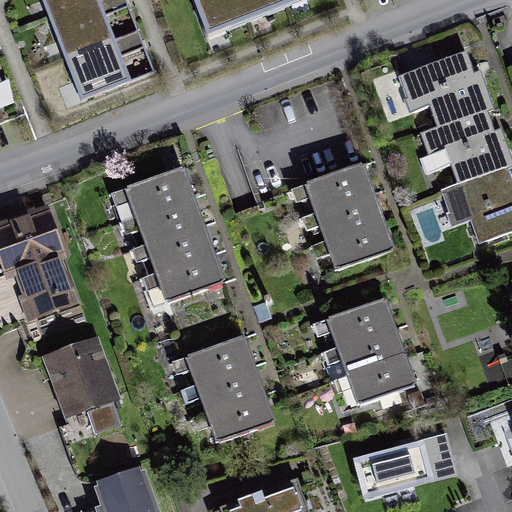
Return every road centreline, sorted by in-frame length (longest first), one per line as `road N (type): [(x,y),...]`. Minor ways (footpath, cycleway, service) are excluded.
road 1 (residential): [(453,0),(0,176)]
road 2 (unknown): [(179,106),(255,324)]
